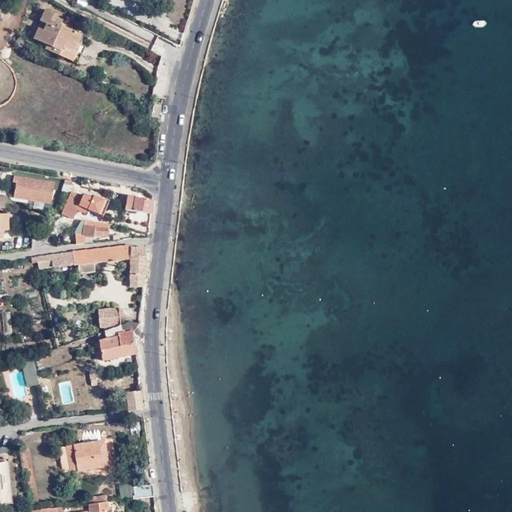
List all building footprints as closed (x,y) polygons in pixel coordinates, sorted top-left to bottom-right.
[(41,46),(83,66),(91,47),(85,45),(89,37),(68,27),(70,21),(49,11),(43,24),(51,27),(48,33),(40,29),(36,41),(42,44),(41,46)] [(28,41),(19,37),(16,45),(24,49),(28,41)] [(165,108),(157,106),(154,118),(161,121),(165,108)] [(29,189),(31,180),(13,177),(12,181),(17,183),(14,197),(33,201),(35,190),(29,189)] [(54,184),(31,180),(29,189),(35,190),(33,201),(51,204),(54,184)] [(153,201),(120,190),(119,204),(142,212),(151,215),(153,201)] [(99,212),(105,196),(101,195),(100,196),(94,194),(92,195),(72,192),(61,212),(74,218),(78,209),(80,204),(88,207),(99,212)] [(7,195),(0,195),(0,205),(6,205),(6,202),(8,202),(7,195)] [(110,198),(105,196),(99,212),(104,214),(110,198)] [(110,225),(101,223),(89,220),(82,219),(77,228),(76,231),(75,241),(85,240),(86,236),(93,237),(93,236),(101,237),(101,235),(107,236),(110,225)] [(133,288),(143,289),(146,264),(145,250),(131,247),(131,244),(53,252),(38,254),(40,260),(54,258),(55,268),(75,265),(77,267),(78,267),(94,265),(132,260),(133,288)] [(94,265),(78,267),(79,275),(95,273),(94,265)] [(117,309),(99,311),(100,327),(118,325),(117,309)] [(11,333),(10,313),(1,313),(2,334),(11,333)] [(105,339),(118,336),(124,335),(133,334),(133,331),(138,324),(130,321),(116,326),(103,334),(105,339)] [(105,339),(98,340),(101,360),(121,356),(135,354),(133,334),(124,335),(118,336),(105,339)] [(40,381),(38,371),(35,356),(25,360),(28,383),(40,381)] [(9,373),(14,396),(28,394),(23,370),(9,373)] [(104,371),(96,373),(98,383),(107,381),(104,371)] [(90,373),(93,385),(98,383),(96,373),(96,372),(90,373)] [(142,410),(140,393),(125,394),(128,412),(129,411),(140,410),(142,410)] [(105,440),(58,447),(62,473),(108,466),(105,440)] [(18,451),(28,505),(38,503),(29,449),(18,451)] [(130,485),(119,486),(120,498),(131,497),(130,485)] [(133,487),(134,500),(145,499),(154,498),(153,485),(133,487)] [(88,498),(89,504),(107,502),(106,496),(88,498)] [(89,504),(88,505),(89,510),(75,511),(110,511),(111,508),(107,508),(107,502),(89,504)]
